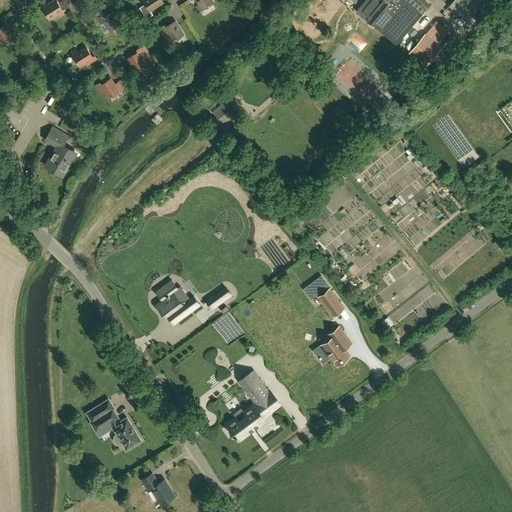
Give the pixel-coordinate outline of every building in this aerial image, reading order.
[(63,10),(56,0),(55,0),(48,5),(46,2),(41,5),(50,19),(60,13),(61,16),(67,12),(65,9),(63,10)] [(143,0),(145,3),(139,7),(147,19),(153,15),(150,11),(163,3),(161,0),(143,0)] [(213,3),(211,0),(196,0),(199,5),(196,7),(199,11),(213,3)] [(429,5),(422,0),(364,0),(362,4),(355,11),(369,22),(396,44),(397,44),(408,53),(425,33),(429,27),(418,18),(429,5)] [(467,21),(482,3),(478,0),(453,0),(448,6),(467,21)] [(119,20),(114,12),(103,18),(102,16),(99,18),(102,24),(105,22),(111,32),(125,23),(122,18),(119,20)] [(184,35),(176,21),(165,28),(164,26),(160,28),(164,33),(167,31),(173,41),(184,35)] [(12,34),(6,25),(0,29),(0,39),(4,46),(18,36),(15,32),(12,34)] [(425,33),(408,53),(425,67),(429,62),(442,47),(425,33)] [(362,36),(356,44),(367,52),(373,44),(362,36)] [(93,57),(86,47),(78,52),(76,49),(71,52),(80,66),(90,60),(92,63),(97,59),(95,56),(93,57)] [(138,52),(128,59),(133,67),(130,69),(133,74),(147,65),(141,55),(144,53),(140,48),(137,50),(138,52)] [(99,83),(96,85),(101,93),(104,91),(109,99),(120,91),(111,78),(101,85),(99,83)] [(213,114),(222,123),(226,120),(240,107),(232,98),(216,112),(213,114)] [(66,102),(62,108),(70,113),(73,107),(66,102)] [(64,117),(61,121),(72,128),(75,123),(64,117)] [(63,176),(72,161),(70,160),(75,151),(64,145),(68,137),(53,128),(46,139),(57,146),(46,166),(63,176)] [(162,299),(156,304),(166,317),(176,309),(182,317),(200,304),(194,296),(190,298),(182,304),(173,292),(178,288),(172,279),(156,291),(162,299)] [(212,310),(232,295),(226,286),(206,301),(212,310)] [(336,308),(341,304),(329,288),(319,296),(328,309),(333,305),(336,308)] [(351,343),(346,336),(347,336),(339,326),(328,334),(331,337),(322,344),(337,365),(350,355),(344,348),(351,343)] [(253,428),(255,427),(255,428),(259,425),(258,424),(264,420),(262,417),(280,404),(279,402),(272,393),(271,391),(269,392),(268,391),(267,392),(266,390),(267,389),(266,388),(265,389),(264,387),(265,386),(264,385),(262,386),(261,384),(263,383),(253,370),(239,380),(256,403),(253,405),(251,407),(245,412),(241,407),(233,413),(236,418),(228,425),(235,434),(234,435),(235,436),(236,436),(238,439),(250,431),(253,429),(253,428)] [(112,426),(116,433),(113,436),(113,439),(114,442),(116,444),(119,445),(123,444),(126,450),(141,441),(135,431),(134,431),(132,427),(127,417),(118,423),(116,419),(118,418),(113,409),(115,408),(109,398),(86,413),(91,421),(90,422),(96,431),(111,422),(113,426),(112,426)] [(158,483),(152,473),(142,479),(149,489),(151,488),(161,504),(175,496),(164,479),(158,483)]
